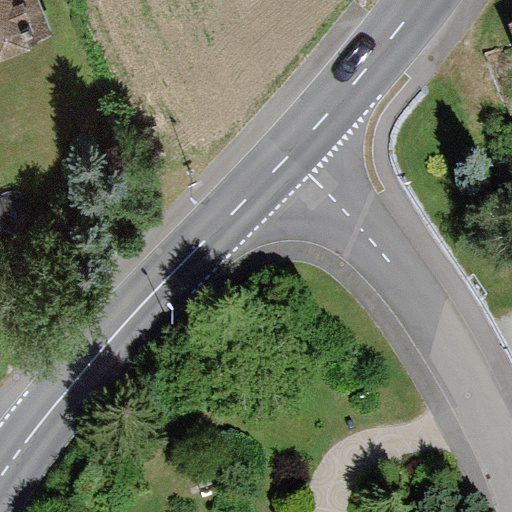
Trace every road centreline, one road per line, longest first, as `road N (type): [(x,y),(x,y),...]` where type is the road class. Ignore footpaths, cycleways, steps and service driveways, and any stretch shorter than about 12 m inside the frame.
road 1 (tertiary): [(290,155),(118,332),(0,484)]
road 2 (residential): [(290,155),(390,260),(432,322),(511,488)]
road 3 (tertiary): [(422,0),(290,155)]
